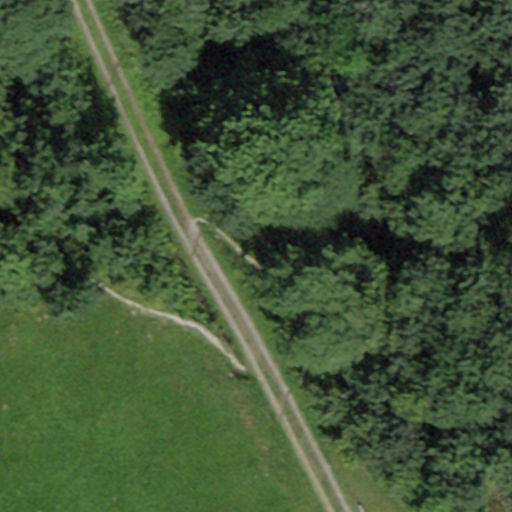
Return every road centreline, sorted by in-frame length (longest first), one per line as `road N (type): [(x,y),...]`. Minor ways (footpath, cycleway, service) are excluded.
road 1 (track): [(178,216),(82,0)]
road 2 (track): [(261,380),(178,216)]
road 3 (track): [(331,511),(261,380)]
